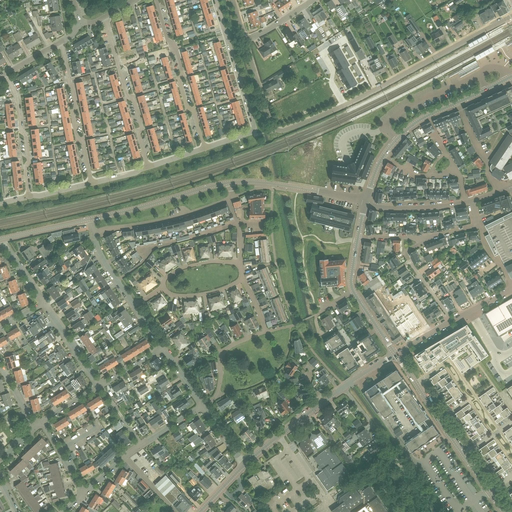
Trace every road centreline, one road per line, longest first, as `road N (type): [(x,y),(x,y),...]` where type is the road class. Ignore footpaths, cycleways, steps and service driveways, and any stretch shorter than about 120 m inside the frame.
road 1 (residential): [(244,40),(270,124),(282,130),(511,15)]
road 2 (residential): [(204,148),(253,129),(214,0)]
road 3 (residential): [(155,0),(204,148)]
road 4 (residential): [(147,166),(103,17)]
road 5 (residential): [(432,511),(344,387)]
road 6 (tertiary): [(230,182),(90,219)]
road 7 (residential): [(60,42),(91,183)]
road 8 (residential): [(93,231),(228,199)]
road 9 (tertiary): [(365,199),(230,182)]
road 10 (residential): [(28,196),(25,134),(5,73)]
